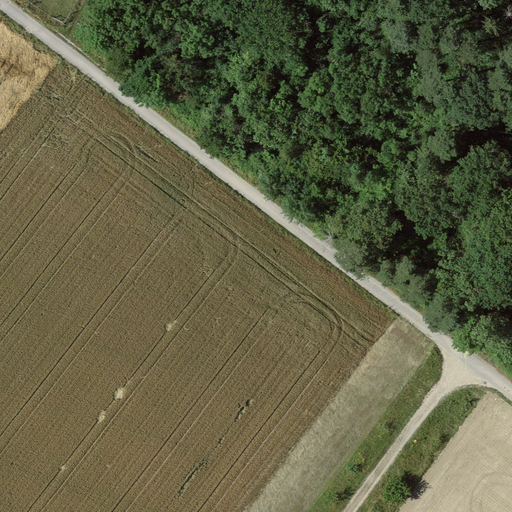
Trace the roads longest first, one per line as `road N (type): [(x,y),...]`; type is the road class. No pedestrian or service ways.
road 1 (track): [(0,2),(511,392)]
road 2 (track): [(466,358),(349,511)]
